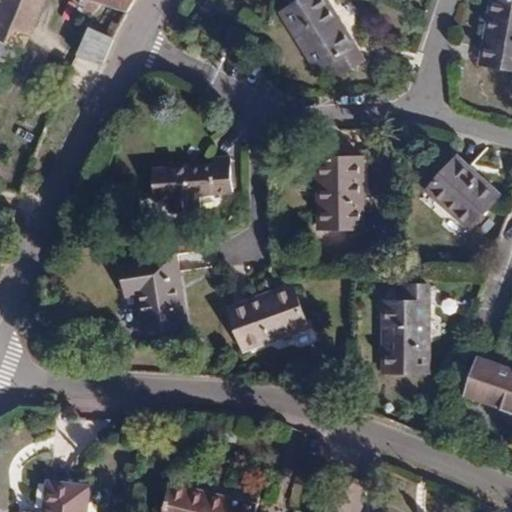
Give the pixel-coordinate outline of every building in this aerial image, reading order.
[(45,0),(3,0),(0,9),(0,41),(21,51),(24,52),(45,0)] [(135,0),(81,0),(80,4),(85,6),(84,10),(96,14),(100,3),(120,11),(106,35),(91,28),(78,55),(104,65),(126,17),(135,0)] [(363,61),(326,0),(302,0),(281,12),(317,73),(330,65),(337,77),(363,61)] [(511,70),(511,0),(492,0),(481,65),(511,70)] [(229,29),(226,38),(223,44),(243,53),(248,43),(250,39),(229,29)] [(21,51),(0,41),(0,65),(13,71),(21,51)] [(233,192),(231,153),(210,154),(210,166),(153,169),(155,198),(169,198),(170,212),(199,211),(198,194),(233,192)] [(364,229),(364,157),(319,157),(319,229),(364,229)] [(470,229),(500,197),(457,157),(427,190),(470,229)] [(189,329),(178,253),(120,260),(125,295),(136,294),(142,335),(189,329)] [(244,350),(309,326),(293,284),(228,307),(244,350)] [(428,373),(430,284),(396,284),(396,300),(385,300),(384,372),(428,373)] [(511,410),(511,369),(479,358),(466,394),(511,410)] [(87,511),(91,486),(48,480),(44,511),(25,511),(87,511)] [(254,511),(257,503),(170,482),(163,511),(254,511)]
